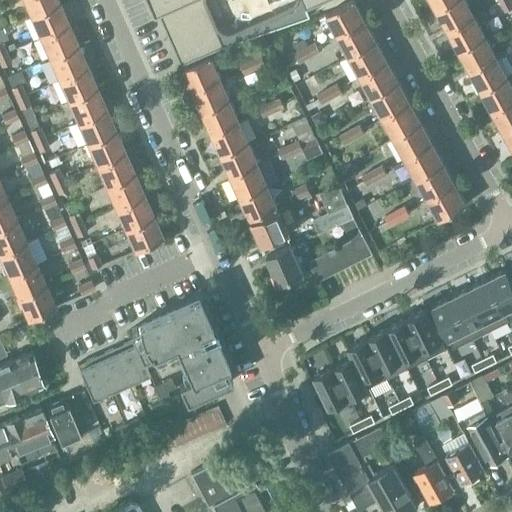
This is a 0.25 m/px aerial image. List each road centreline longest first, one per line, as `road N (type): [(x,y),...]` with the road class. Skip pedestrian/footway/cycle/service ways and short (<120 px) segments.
road 1 (residential): [(263,355),(511,229)]
road 2 (residential): [(218,253),(108,0)]
road 3 (residential): [(511,226),(381,0)]
road 4 (unknown): [(263,355),(213,444),(137,480)]
road 5 (residential): [(50,330),(218,253)]
road 6 (residential): [(321,511),(263,355)]
